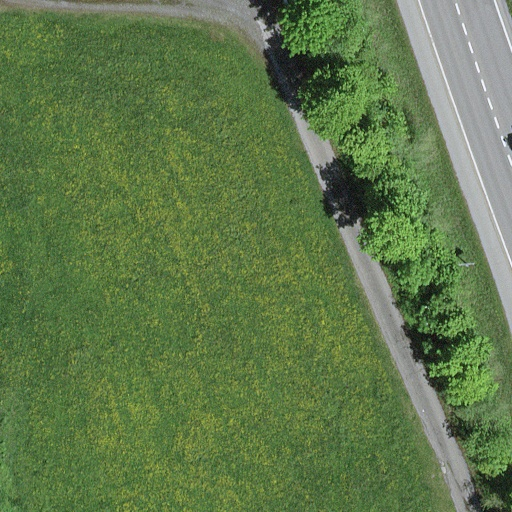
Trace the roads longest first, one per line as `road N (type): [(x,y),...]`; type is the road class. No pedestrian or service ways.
road 1 (primary): [(462,0),(511,148)]
road 2 (track): [(275,13),(136,0)]
